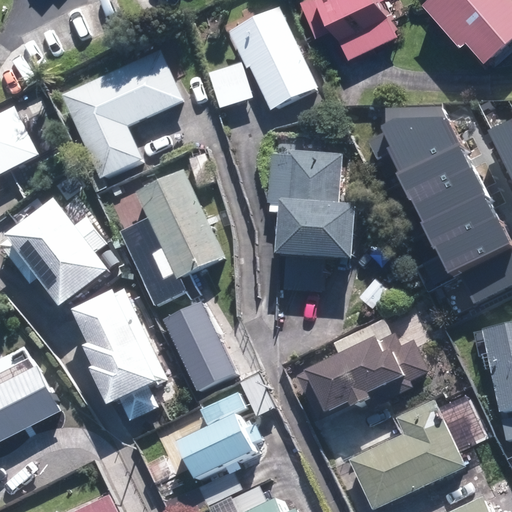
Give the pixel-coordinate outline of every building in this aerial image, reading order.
[(385,2),(388,0),(307,0),(302,3),(317,36),(336,27),(351,60),(401,37),(385,2)] [(511,0),(444,0),(439,5),(476,46),(478,44),(498,63),(511,50),(511,0)] [(281,12),(230,37),(248,73),(250,72),(272,116),(320,92),(281,12)] [(105,185),(147,166),(130,129),(185,104),(162,56),(66,101),(105,185)] [(212,77),(223,111),(254,102),(243,67),(212,77)] [(387,153),(448,123),(440,106),(387,109),(386,124),(380,127),(383,133),(367,141),(375,158),(387,153)] [(18,111),(0,120),(0,202),(0,201),(0,181),(43,161),(18,111)] [(511,118),(488,130),(511,179),(511,118)] [(460,146),(448,123),(387,153),(398,176),(460,146)] [(409,199),(471,168),(460,146),(398,176),(409,199)] [(80,166),(73,151),(59,158),(66,173),(80,166)] [(346,159),(290,154),(290,158),(273,157),(270,208),(286,209),(282,263),(289,263),(287,293),(326,296),(329,266),(357,268),(362,212),(342,210),(346,159)] [(215,184),(206,157),(191,162),(199,189),(215,184)] [(409,199),(422,225),(484,194),(471,168),(409,199)] [(226,262),(185,174),(137,196),(149,220),(121,233),(155,305),(185,291),(181,283),(226,262)] [(433,248),(496,217),(484,194),(422,225),(433,248)] [(78,227),(61,205),(16,240),(15,238),(1,248),(31,289),(42,281),(67,314),(116,277),(99,255),(109,247),(88,220),(78,227)] [(457,270),(510,244),(496,217),(433,248),(446,275),(457,270)] [(511,243),(510,244),(457,270),(472,299),(511,279),(511,243)] [(373,312),(389,293),(375,281),(359,300),(373,312)] [(115,411),(125,407),(133,424),(163,410),(155,393),(165,389),(173,385),(130,294),(122,298),(81,317),(96,350),(92,352),(101,373),(98,376),(115,411)] [(201,302),(163,321),(198,390),(236,371),(201,302)] [(499,417),(511,414),(511,326),(482,333),(499,417)] [(398,344),(393,333),(322,366),(319,360),(292,372),(316,421),(349,405),(352,409),(365,403),(368,409),(412,388),(409,382),(429,372),(412,338),(398,344)] [(40,372),(24,349),(7,358),(14,371),(0,378),(0,447),(64,416),(41,371),(40,372)] [(275,412),(258,377),(240,386),(256,421),(275,412)] [(375,511),(383,511),(471,468),(437,403),(398,423),(406,439),(352,466),(375,511)] [(193,480),(252,453),(234,415),(176,442),(193,480)] [(504,443),(511,441),(511,419),(501,421),(504,443)] [(241,492),(232,473),(197,490),(207,509),(241,492)] [(232,503),(236,511),(257,511),(268,507),(260,490),(232,503)] [(120,511),(114,498),(84,511),(120,511)] [(490,511),(484,499),(457,511),(490,511)]
